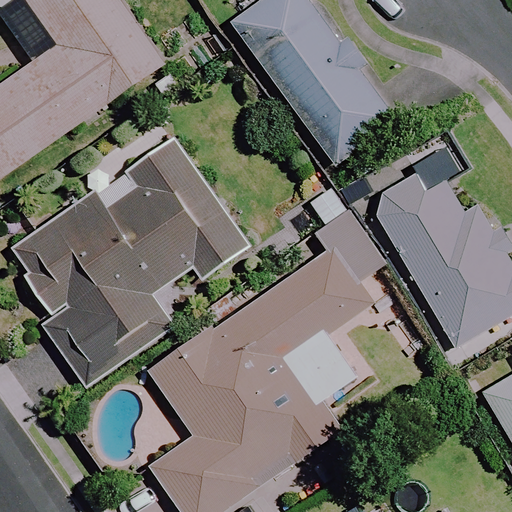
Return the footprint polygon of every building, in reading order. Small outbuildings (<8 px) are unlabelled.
[(0,183),(164,70),(115,0),(0,0),(0,17),(34,67),(0,91),(0,183)] [(398,125),(306,0),(272,0),(233,29),(336,170),(398,125)] [(256,250),(176,137),(121,176),(132,192),(106,210),(96,195),(12,254),(30,280),(25,283),(50,319),(65,309),(68,313),(41,332),(90,401),(183,336),(157,300),(193,275),(202,288),(256,250)] [(511,323),(511,269),(449,162),(370,208),(456,356),(511,323)] [(304,207),(319,227),(309,234),(325,257),(150,377),(193,440),(150,470),(178,511),(229,511),(342,434),(322,405),(354,383),(324,340),(372,306),(360,288),(386,270),(345,209),(331,189),(304,207)] [(511,373),(477,394),(511,454),(511,373)]
